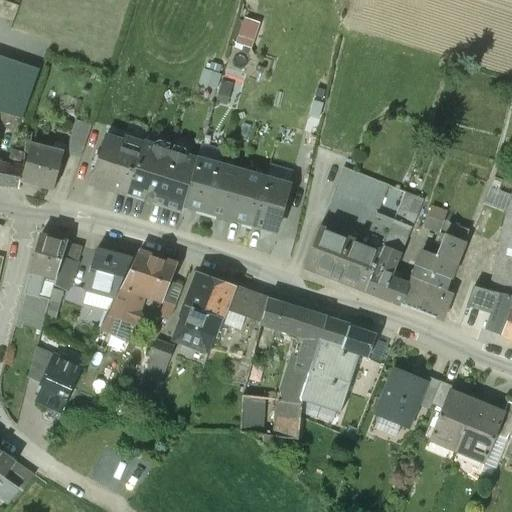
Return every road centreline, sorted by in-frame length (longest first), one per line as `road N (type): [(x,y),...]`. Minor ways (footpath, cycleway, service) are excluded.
road 1 (residential): [(27,209),(267,272),(511,364)]
road 2 (residential): [(27,209),(0,328)]
